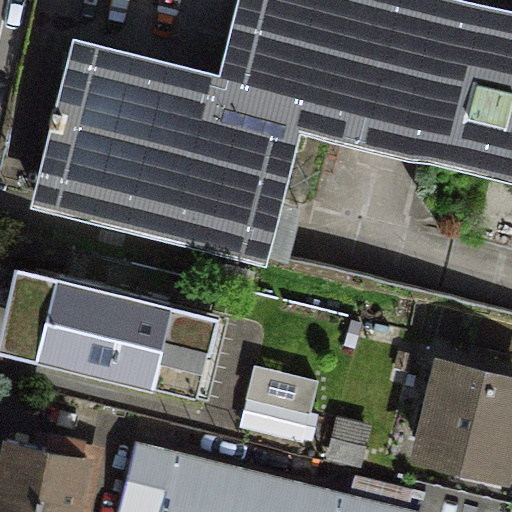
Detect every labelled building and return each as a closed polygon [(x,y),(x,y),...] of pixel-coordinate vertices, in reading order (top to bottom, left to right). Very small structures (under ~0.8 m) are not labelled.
[(511,0),(226,0),(210,66),(62,30),(26,199),(261,261),(295,130),(511,176),(511,0)] [(162,301),(48,272),(27,357),(141,387),(162,301)] [(511,474),(511,374),(442,358),(420,453),(511,474)] [(0,467),(0,511),(89,511),(104,449),(9,427),(0,467)] [(415,511),(416,508),(133,440),(116,511),(415,511)]
